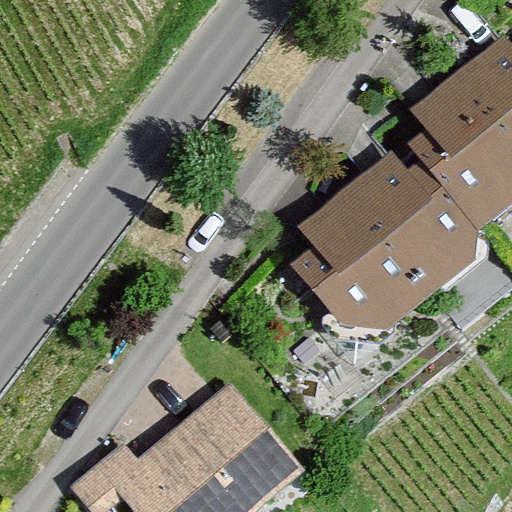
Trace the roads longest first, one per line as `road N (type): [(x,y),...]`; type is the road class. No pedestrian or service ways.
road 1 (residential): [(391,0),(18,511)]
road 2 (tertiary): [(259,0),(0,341)]
